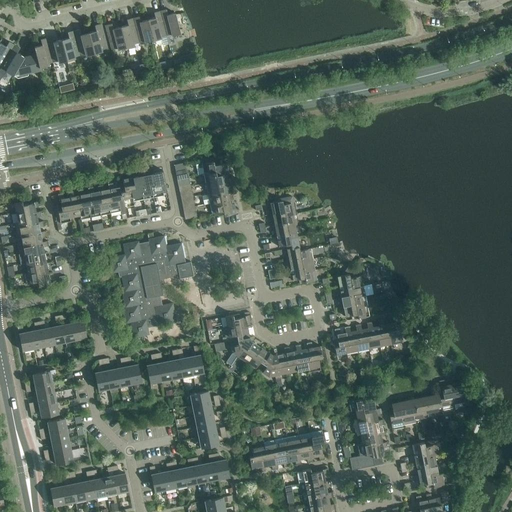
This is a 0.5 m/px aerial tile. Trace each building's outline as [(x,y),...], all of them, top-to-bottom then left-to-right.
[(166,9),(160,11),(166,36),(168,44),(174,42),(173,36),(181,34),(180,34),(175,13),(167,15),(166,9)] [(154,13),(155,18),(148,20),(153,41),(161,39),(160,37),(166,36),(160,11),(154,13)] [(140,22),(139,17),(133,18),(139,43),(145,41),(146,43),(153,41),(148,20),(140,22)] [(127,20),(128,25),(121,27),(127,48),(133,46),(133,44),(139,43),(133,18),(127,20)] [(95,25),(96,31),(89,33),(94,54),(102,52),(101,50),(107,48),(101,24),(95,25)] [(118,48),(118,50),(127,48),(121,27),(113,29),(112,24),(105,25),(112,50),(118,48)] [(81,35),(80,29),(74,31),(80,55),(85,54),(86,56),(94,54),(89,33),(81,35)] [(67,32),(69,38),(61,40),(67,61),(75,59),(74,57),(80,55),(74,31),(67,32)] [(54,42),(52,36),(46,38),(53,62),(58,61),(59,63),(67,61),(61,40),(54,42)] [(34,47),(36,56),(37,56),(40,68),(48,66),(47,64),(53,62),(46,38),(40,39),(42,45),(34,47)] [(0,65),(2,67),(14,45),(9,42),(6,46),(0,42),(0,65)] [(24,57),(17,53),(20,48),(14,45),(2,67),(6,69),(6,71),(13,75),(15,71),(22,59),(23,59),(24,57)] [(23,59),(22,59),(15,71),(19,73),(19,75),(40,70),(40,68),(37,56),(36,56),(23,59)] [(168,61),(159,63),(160,69),(169,67),(168,61)] [(222,155),(201,159),(202,163),(205,163),(219,160),(223,159),(222,155)] [(226,163),(220,164),(219,160),(205,163),(202,163),(204,174),(215,171),(216,176),(228,173),(226,163)] [(163,193),(167,192),(163,171),(153,173),(155,185),(151,186),(153,198),(164,196),(163,193)] [(228,173),(216,176),(215,171),(204,174),(206,184),(217,181),(218,186),(230,183),(228,173)] [(188,172),(176,174),(177,180),(189,178),(188,172)] [(155,185),(153,173),(143,175),(145,187),(141,188),(143,200),(153,198),(151,186),(155,185)] [(133,198),(133,202),(143,200),(141,188),(145,187),(143,175),(133,177),(135,189),(131,190),(133,198)] [(122,179),(124,185),(119,186),(120,187),(123,200),(124,199),(133,198),(131,190),(135,189),(133,177),(122,179)] [(217,181),(206,184),(208,194),(211,193),(219,191),(220,196),(232,193),(230,183),(218,186),(217,181)] [(114,188),(113,183),(108,184),(109,189),(110,189),(112,201),(108,202),(111,214),(121,212),(120,207),(119,200),(120,200),(123,200),(120,187),(114,188)] [(98,186),(99,191),(100,191),(102,203),(98,204),(101,216),(111,214),(108,202),(112,201),(110,189),(109,189),(104,190),(103,185),(98,186)] [(88,188),(89,193),(90,193),(92,205),(88,206),(91,218),(101,216),(98,204),(102,203),(100,191),(99,191),(94,193),(93,187),(88,188)] [(78,190),(79,196),(80,195),(82,207),(78,208),(80,216),(81,220),(91,218),(88,206),(92,205),(90,193),(89,193),(84,195),(83,189),(78,190)] [(68,192),(69,198),(70,197),(72,209),(68,210),(70,218),(80,216),(78,208),(82,207),(80,195),(79,196),(74,197),(73,191),(68,192)] [(211,193),(208,194),(210,204),(221,201),(222,206),(234,203),(232,193),(220,196),(219,191),(211,193)] [(61,205),(57,206),(60,224),(71,222),(70,218),(68,210),(72,209),(70,197),(69,198),(64,199),(63,193),(58,194),(59,200),(60,200),(61,205)] [(282,200),(270,203),(272,214),(280,213),(281,217),(296,214),(294,202),(293,202),(292,197),(282,199),(282,200)] [(28,200),(14,203),(16,213),(24,212),(25,216),(36,213),(36,212),(35,207),(40,206),(39,201),(33,202),(34,203),(29,204),(28,200)] [(224,216),(236,213),(234,203),(222,206),(221,201),(210,204),(212,214),(223,212),(224,216)] [(41,211),(36,212),(36,213),(25,216),(24,212),(16,213),(18,223),(26,222),(27,226),(38,223),(38,222),(37,217),(42,216),(41,211)] [(185,219),(186,219),(197,217),(196,211),(184,214),(185,219)] [(295,225),(299,225),(296,214),(281,217),(280,213),(272,214),(274,225),(282,224),(283,228),(295,225)] [(18,223),(14,224),(16,234),(28,232),(29,236),(40,233),(40,232),(39,227),(45,226),(44,221),(38,222),(38,223),(27,226),(26,222),(18,223)] [(283,228),(282,224),(274,225),(276,237),(284,235),(285,239),(297,237),(295,225),(283,228)] [(28,232),(16,234),(18,244),(22,243),(30,242),(31,246),(42,243),(42,242),(41,237),(47,236),(46,231),(40,232),(40,233),(29,236),(28,232)] [(285,250),(287,249),(299,247),(297,237),(285,239),(284,235),(276,237),(279,247),(285,246),(285,250)] [(125,254),(109,257),(113,273),(118,272),(119,277),(122,277),(124,291),(122,292),(125,307),(122,308),(125,324),(131,322),(134,338),(147,335),(149,335),(148,328),(171,323),(176,322),(174,308),(173,303),(162,305),(160,295),(163,295),(160,279),(172,277),(172,275),(179,274),(180,278),(193,276),(191,262),(185,263),(184,258),(181,243),(166,246),(164,236),(154,238),(148,239),(149,242),(139,244),(138,241),(123,244),(125,254)] [(48,241),(42,242),(42,243),(31,246),(30,242),(22,243),(24,253),(32,252),(33,256),(44,253),(43,247),(49,246),(48,241)] [(299,247),(287,249),(289,259),(300,257),(301,261),(313,259),(311,248),(300,251),(299,247)] [(32,252),(24,253),(27,263),(34,262),(35,266),(46,263),(44,253),(33,256),(32,252)] [(313,259),(301,261),(300,257),(289,259),(291,270),(303,268),(304,272),(315,270),(313,259)] [(27,263),(28,273),(29,273),(36,272),(37,276),(48,273),(46,263),(35,266),(34,262),(27,263)] [(352,269),(353,273),(349,274),(337,276),(339,286),(351,284),(352,288),(363,286),(361,276),(365,275),(363,266),(352,268),(352,269)] [(299,279),(299,283),(317,280),(315,270),(304,272),(303,268),(291,270),(293,280),(299,279)] [(39,286),(50,284),(48,273),(37,276),(36,272),(29,273),(28,273),(24,274),(26,284),(38,282),(39,286)] [(363,286),(352,288),(351,284),(339,286),(341,297),(353,294),(354,298),(365,296),(363,286)] [(356,308),(367,306),(365,296),(354,298),(353,294),(341,297),(343,307),(355,304),(356,308)] [(352,320),(369,316),(367,306),(356,308),(355,304),(343,307),(345,317),(351,316),(352,320)] [(200,310),(197,311),(196,306),(192,307),(193,311),(194,318),(201,317),(200,310)] [(246,321),(251,320),(250,315),(245,316),(245,317),(240,318),(239,314),(225,316),(227,327),(235,325),(236,329),(247,327),(246,321)] [(401,334),(405,333),(403,321),(395,323),(394,317),(389,318),(390,324),(391,323),(394,335),(389,336),(391,344),(402,341),(401,334)] [(384,325),(383,320),(378,321),(379,326),(380,326),(382,337),(378,338),(380,346),(391,344),(389,336),(394,335),(391,323),(390,324),(384,325)] [(87,338),(83,321),(72,323),(76,340),(87,338)] [(379,326),(373,327),(372,322),(367,323),(368,328),(369,328),(371,340),(367,340),(369,348),(380,346),(378,338),(382,337),(380,326),(379,326)] [(76,340),(72,323),(62,325),(65,342),(76,340)] [(355,325),(356,330),(358,330),(360,342),(356,343),(358,351),(369,348),(367,340),(371,340),(369,328),(368,328),(361,329),(360,324),(355,325)] [(51,327),(54,344),(65,342),(62,325),(51,327)] [(227,327),(224,327),(226,337),(223,337),(224,342),(230,341),(249,337),(247,327),(236,329),(235,325),(227,327)] [(350,332),(349,326),(344,327),(345,333),(346,332),(349,344),(345,345),(346,353),(358,351),(356,343),(360,342),(358,330),(356,330),(350,332)] [(40,329),(44,346),(54,344),(51,327),(40,329)] [(346,332),(345,333),(340,334),(339,328),(334,329),(335,335),(336,335),(337,340),(333,341),(336,355),(346,353),(345,345),(349,344),(346,332)] [(30,332),(33,348),(44,346),(40,329),(30,332)] [(19,334),(22,351),(33,348),(30,332),(19,334)] [(232,352),(237,355),(239,356),(243,350),(246,352),(253,342),(250,341),(249,337),(230,341),(232,352)] [(237,355),(234,361),(238,364),(242,358),(247,362),(251,356),(255,358),(261,348),(253,342),(246,352),(243,350),(239,356),(237,355)] [(318,359),(322,358),(320,346),(312,348),(311,342),(306,343),(307,348),(309,348),(311,360),(307,361),(308,368),(309,373),(321,370),(318,359)] [(309,348),(307,348),(301,350),(300,344),(295,345),(296,351),(297,351),(300,362),(296,363),(297,370),(308,368),(307,361),(311,360),(309,348)] [(297,351),(296,351),(290,352),(289,347),(284,348),(285,353),(286,353),(289,365),(284,365),(286,373),(297,370),(296,363),(300,362),(297,351)] [(261,348),(255,358),(251,356),(247,362),(259,370),(270,354),(261,348)] [(275,375),(276,381),(281,380),(279,374),(286,373),(284,365),(289,365),(286,353),(285,353),(276,355),(279,366),(274,367),(276,375),(275,375)] [(269,376),(275,375),(276,375),(274,367),(279,366),(276,355),(273,355),(270,354),(259,370),(269,376)] [(204,372),(200,355),(189,357),(193,374),(204,372)] [(179,359),(182,377),(193,374),(189,357),(179,359)] [(168,361),(172,379),(182,377),(179,359),(168,361)] [(158,364),(161,381),(172,379),(168,361),(158,364)] [(141,382),(138,364),(127,367),(130,384),(141,382)] [(146,366),(150,383),(161,381),(158,364),(146,366)] [(116,369),(120,386),(130,384),(127,367),(116,369)] [(106,371),(109,388),(120,386),(116,369),(106,371)] [(50,371),(33,374),(35,385),(52,382),(50,371)] [(95,373),(98,390),(109,388),(106,371),(95,373)] [(451,379),(452,384),(453,384),(455,395),(451,396),(453,408),(466,405),(465,402),(463,394),(467,393),(465,381),(457,383),(456,378),(451,379)] [(438,393),(438,394),(442,410),(453,408),(451,396),(455,395),(453,384),(452,384),(445,385),(444,380),(439,381),(440,387),(441,386),(442,392),(438,393)] [(52,382),(35,385),(37,396),(54,392),(52,382)] [(208,391),(190,394),(193,405),(210,402),(208,391)] [(54,392),(37,396),(39,406),(56,403),(54,392)] [(380,403),(379,398),(373,399),(373,400),(368,401),(366,393),(352,396),(355,410),(363,409),(364,413),(375,410),(375,409),(374,404),(380,403)] [(438,394),(427,396),(429,408),(425,409),(427,417),(442,413),(442,410),(438,394)] [(429,408),(427,396),(415,398),(417,410),(413,411),(415,419),(427,417),(425,409),(429,408)] [(417,410),(415,398),(403,401),(406,413),(401,414),(404,425),(415,423),(415,419),(413,411),(417,410)] [(391,403),(392,410),(388,411),(392,427),(404,425),(401,414),(406,413),(403,401),(391,403)] [(210,402),(193,405),(195,416),(212,412),(210,402)] [(42,417),(58,414),(56,403),(39,406),(42,417)] [(381,408),(375,409),(375,410),(364,413),(363,409),(355,410),(357,421),(365,420),(366,424),(378,422),(377,421),(376,414),(382,413),(381,408)] [(212,412),(195,416),(197,427),(214,423),(212,412)] [(64,418),(48,421),(50,432),(67,429),(64,418)] [(384,424),(383,419),(377,421),(378,422),(366,424),(365,420),(357,421),(354,422),(356,433),(360,433),(368,431),(368,435),(380,433),(380,432),(378,425),(384,424)] [(214,423),(197,427),(199,437),(216,434),(214,423)] [(67,429),(50,432),(52,443),(69,440),(67,429)] [(324,460),(323,454),(322,454),(320,443),(324,442),(322,431),(310,433),(312,444),(308,445),(310,457),(312,457),(318,455),(319,461),(324,460)] [(386,436),(385,431),(380,432),(380,433),(368,435),(368,431),(360,433),(362,444),(370,442),(371,446),(382,444),(382,443),(381,437),(386,436)] [(299,459),(300,459),(307,458),(308,463),(313,462),(312,457),(310,457),(308,445),(312,444),(310,433),(298,435),(300,447),(296,447),(299,459)] [(201,448),(219,445),(216,434),(199,437),(201,448)] [(287,462),(288,461),(295,460),(296,465),(301,464),(300,459),(299,459),(296,447),(300,447),(298,435),(286,438),(289,449),(285,450),(287,462)] [(275,464),(276,464),(283,462),(284,468),(289,467),(288,461),(287,462),(285,450),(289,449),(286,438),(275,440),(277,451),(273,452),(275,464)] [(69,440),(52,443),(54,454),(71,450),(69,440)] [(265,466),(271,465),(272,470),(277,469),(276,464),(275,464),(273,452),(277,451),(275,440),(263,442),(263,443),(264,446),(265,454),(261,455),(263,466),(265,466)] [(362,444),(358,445),(360,456),(361,456),(364,455),(366,455),(372,454),(373,458),(381,456),(384,455),(383,448),(388,447),(387,442),(382,443),(382,444),(371,446),(370,442),(362,444)] [(435,444),(425,446),(424,442),(411,445),(414,455),(426,453),(427,457),(434,455),(438,454),(436,444),(435,444)] [(253,456),(249,457),(251,469),(260,467),(261,472),(266,471),(265,466),(263,466),(261,455),(265,454),(264,446),(252,448),(253,456)] [(56,465),(73,461),(71,450),(54,454),(56,465)] [(426,453),(414,455),(416,465),(428,463),(429,467),(436,465),(434,455),(427,457),(426,453)] [(366,455),(369,467),(374,466),(373,458),(372,454),(366,455)] [(363,468),(361,456),(360,456),(355,457),(358,469),(363,468)] [(381,456),(373,458),(374,466),(383,464),(381,456)] [(349,458),(352,470),(358,469),(355,457),(349,458)] [(229,476),(226,460),(215,462),(218,479),(229,476)] [(204,464),(208,481),(218,479),(215,462),(204,464)] [(429,467),(428,463),(416,465),(418,475),(430,473),(431,477),(438,475),(436,465),(429,467)] [(208,481),(204,464),(194,466),(197,483),(208,481)] [(183,468),(187,485),(197,483),(194,466),(183,468)] [(323,475),(329,473),(328,469),(322,470),(322,471),(318,471),(317,467),(302,470),(305,482),(312,481),(313,485),(325,483),(325,481),(323,475)] [(187,485),(183,468),(173,470),(176,487),(187,485)] [(162,472),(165,489),(176,487),(173,470),(162,472)] [(151,475),(154,491),(165,489),(162,472),(151,475)] [(129,491),(125,473),(114,476),(117,493),(129,491)] [(420,485),(426,484),(426,488),(445,484),(443,474),(438,475),(431,477),(430,473),(418,475),(420,485)] [(103,478),(107,495),(117,493),(114,476),(103,478)] [(107,495),(103,478),(93,480),(96,497),(107,495)] [(82,482),(86,499),(96,497),(93,480),(82,482)] [(327,493),(326,486),(331,485),(330,480),(325,481),(325,483),(313,485),(312,481),(305,482),(307,494),(315,493),(316,497),(327,494),(327,493)] [(86,499),(82,482),(72,484),(75,501),(86,499)] [(61,486),(64,503),(75,501),(72,484),(61,486)] [(53,503),(53,506),(64,503),(61,486),(50,488),(52,498),(53,503)] [(330,506),(329,505),(328,498),(333,497),(332,492),(327,493),(327,494),(316,497),(315,493),(307,494),(309,506),(317,504),(318,508),(330,506)] [(437,511),(438,510),(442,509),(439,497),(432,499),(431,493),(426,494),(427,500),(428,500),(430,511),(426,511),(437,511)] [(428,500),(427,500),(422,501),(420,496),(416,497),(417,502),(418,502),(419,507),(415,508),(415,510),(415,511),(426,511),(430,511),(428,500)] [(222,497),(205,501),(207,511),(225,508),(222,497)]
